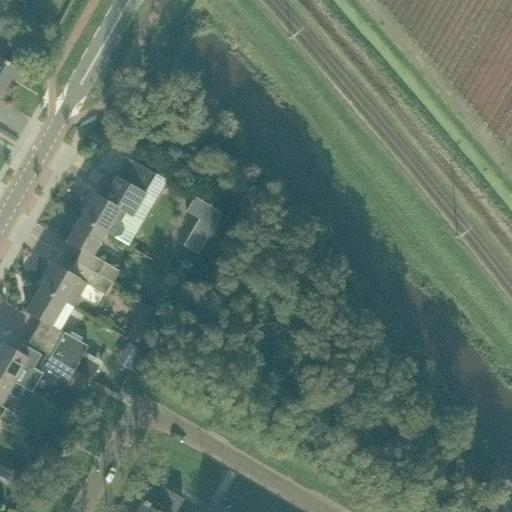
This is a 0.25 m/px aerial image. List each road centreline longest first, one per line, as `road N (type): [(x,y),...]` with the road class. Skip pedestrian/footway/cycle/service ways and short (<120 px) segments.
road 1 (residential): [(323,511),(140,411),(81,511)]
road 2 (tertiary): [(0,224),(129,0)]
